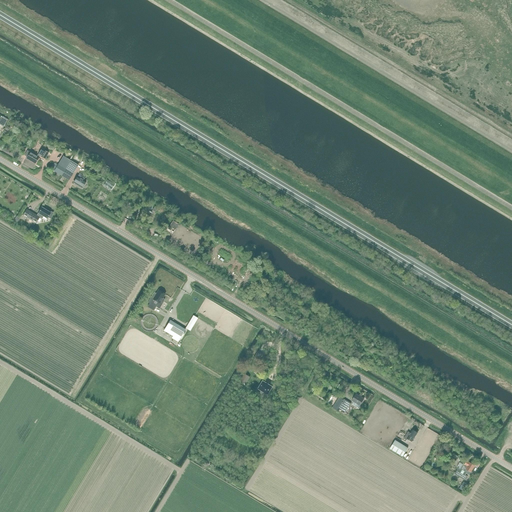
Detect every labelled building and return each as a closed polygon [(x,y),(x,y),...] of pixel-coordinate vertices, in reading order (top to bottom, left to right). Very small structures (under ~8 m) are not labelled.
[(11,126),(7,133),(12,137),(17,129),(11,126)] [(30,151),(30,152),(27,150),(24,155),(27,157),(26,158),(35,164),(40,156),(45,159),(49,153),(44,150),(42,148),(37,156),(30,151)] [(63,156),(54,171),(69,180),(79,165),(67,158),(63,156)] [(77,176),(73,183),(82,188),(86,181),(84,180),(85,177),(79,174),(78,176),(77,176)] [(47,219),(48,217),(51,218),(53,213),(49,211),(45,209),(42,207),(37,215),(32,213),(27,209),(23,215),(29,219),(36,224),(39,218),(42,219),(43,216),(47,219)] [(173,220),(168,228),(170,230),(172,227),(175,229),(179,223),(173,220)] [(31,231),(24,227),(22,232),(29,236),(31,231)] [(158,302),(162,304),(165,300),(163,298),(165,294),(162,292),(162,291),(160,290),(159,290),(156,294),(154,293),(154,292),(148,302),(150,303),(148,307),(153,310),(156,306),(159,308),(156,306),(158,302)] [(186,328),(190,331),(198,318),(195,316),(188,326),(187,325),(186,328)] [(185,330),(170,320),(164,330),(179,340),(185,330)] [(250,377),(245,374),(241,381),(246,384),(250,377)] [(272,387),(263,381),(259,388),(258,388),(258,389),(259,389),(261,390),(260,392),(264,394),(265,393),(267,394),(268,395),(268,394),(272,387),(273,387),(272,386),(272,387)] [(358,408),(360,406),(364,399),(356,394),(352,401),(354,402),(352,405),(358,408)] [(346,413),(349,407),(351,404),(344,399),(338,408),(337,411),(344,415),(345,412),(346,413)] [(404,438),(407,440),(407,439),(412,442),(418,433),(412,429),(410,433),(408,431),(404,438)] [(403,457),(408,448),(395,440),(390,449),(403,457)] [(472,464),(467,461),(465,464),(463,464),(460,469),(458,468),(455,474),(465,480),(467,476),(465,475),(466,473),(470,475),(473,472),(471,471),(475,466),(474,465),(474,464),(473,464),(472,464)] [(465,482),(464,481),(460,487),(464,490),(469,482),(466,480),(465,482)]
